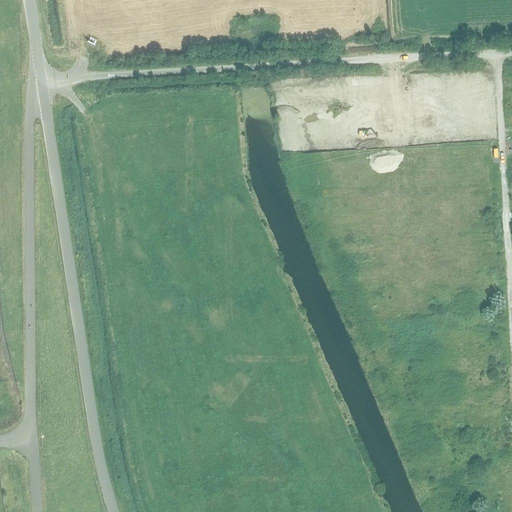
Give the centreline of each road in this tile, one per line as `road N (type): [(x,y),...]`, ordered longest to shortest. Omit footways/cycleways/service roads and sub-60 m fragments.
road 1 (unclassified): [(41,80),(169,72),(202,95),(511,77)]
road 2 (unclassified): [(114,511),(41,80)]
road 3 (unclassified): [(31,444),(31,106),(41,80)]
road 4 (track): [(351,21),(141,37),(79,5)]
road 5 (track): [(511,268),(497,78)]
